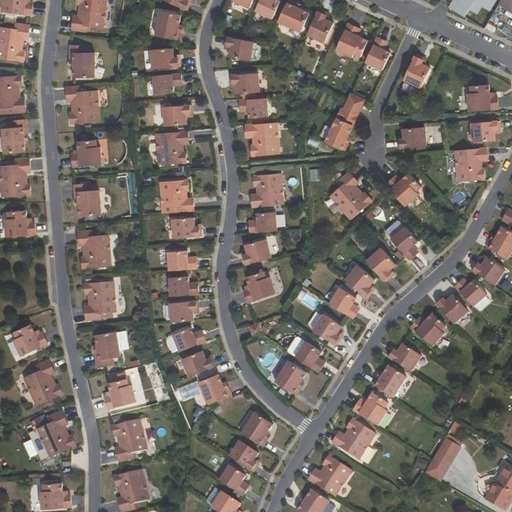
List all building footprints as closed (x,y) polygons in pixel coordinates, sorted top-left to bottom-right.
[(3,0),(2,13),(30,16),(32,3),(25,2),(25,0),(3,0)] [(87,27),(103,28),(105,0),(76,0),(76,4),(79,4),(78,17),(73,16),(71,30),(86,32),(87,27)] [(165,0),(187,10),(190,2),(185,0),(165,0)] [(255,0),(233,0),(251,8),(255,0)] [(274,19),(282,2),(278,0),(261,0),(257,11),(274,19)] [(298,28),(304,31),(311,15),(301,10),(295,8),(297,4),(289,0),(279,23),(296,31),(298,28)] [(453,0),(449,7),(464,17),(469,9),(478,14),(483,6),(491,11),(497,0),(453,0)] [(511,0),(502,0),(497,8),(511,15),(511,0)] [(329,20),(326,19),(328,14),(320,10),(307,36),(324,45),(335,23),(329,20)] [(179,22),(181,15),(163,12),(162,19),(158,18),(156,36),(180,41),(182,31),(178,30),(179,25),(179,22)] [(500,27),(491,21),(488,27),(496,33),(500,27)] [(0,27),(0,59),(23,62),(24,51),(21,51),(22,39),(27,40),(29,26),(15,24),(14,30),(0,27)] [(350,24),(338,50),(355,58),(356,55),(362,58),(370,41),(362,37),(359,36),(361,32),(362,29),(350,24)] [(363,60),(380,68),(388,52),(378,48),(382,39),(375,36),(363,60)] [(230,57),(252,61),(255,42),(227,37),(225,44),(232,46),(232,49),(230,57)] [(73,78),(94,78),(94,53),(86,53),(86,46),(70,46),(70,61),(74,61),(73,67),(73,78)] [(151,50),(152,69),(182,67),(181,55),(174,55),(174,48),(151,50)] [(414,52),(402,77),(420,85),(429,65),(419,60),(421,55),(414,52)] [(239,94),(262,92),(260,73),(232,75),(232,83),(238,83),(238,86),(239,94)] [(173,94),(173,87),(182,86),(181,74),(152,76),(153,95),(173,94)] [(22,86),(21,76),(0,77),(0,108),(11,108),(11,114),(25,112),(24,98),(20,99),(18,87),(22,86)] [(468,86),(468,93),(465,93),(465,100),(466,111),(496,109),(496,95),(493,95),(488,96),(488,92),(488,84),(474,85),(468,86)] [(70,114),(70,124),(99,122),(97,91),(81,92),(80,87),(66,88),(67,102),(72,102),(73,113),(70,114)] [(342,109),(355,115),(362,98),(349,92),(342,109)] [(240,100),(240,108),(250,107),(250,110),(251,117),(270,116),(268,97),(240,100)] [(160,108),(162,127),(188,124),(187,118),(187,115),(193,114),(192,105),(160,108)] [(345,135),(355,115),(342,109),(339,108),(335,117),(332,118),(329,123),(330,126),(324,141),(340,148),(345,135)] [(4,154),(25,153),(24,142),(23,136),(27,136),(26,120),(10,121),(11,129),(2,129),(4,154)] [(500,128),(499,120),(471,122),(472,141),(494,140),(494,132),(494,128),(500,128)] [(252,148),(249,148),(250,156),(279,153),(276,122),(244,124),(245,138),(252,137),(252,145),(252,148)] [(396,147),(424,145),(422,126),(400,128),(401,139),(395,139),(396,147)] [(184,153),(183,144),(189,144),(188,131),(156,133),(160,166),(188,164),(187,155),(184,155),(184,153)] [(345,135),(340,148),(343,149),(348,136),(345,135)] [(73,169),(102,166),(100,148),(96,148),(95,141),(78,142),(79,154),(71,155),(73,169)] [(454,149),(457,180),(482,178),(481,168),(478,168),(478,161),(477,156),(484,155),(483,147),(454,149)] [(27,185),(26,173),(30,173),(29,159),(15,160),(15,166),(0,167),(0,171),(2,198),(31,196),(30,185),(27,185)] [(356,181),(348,171),(344,174),(337,180),(340,184),(328,195),(349,218),(371,199),(363,191),(361,193),(355,186),(354,187),(352,185),(353,184),(356,181)] [(416,192),(414,190),(419,185),(407,172),(398,180),(393,174),(384,183),(403,205),(416,192)] [(283,204),(280,173),(252,175),(253,185),(255,185),(256,193),(256,197),(249,198),(250,206),(283,204)] [(193,211),(192,199),(186,199),(185,191),(188,191),(187,180),(159,182),(161,213),(193,211)] [(79,206),(80,217),(100,215),(99,191),(90,192),(90,184),(74,185),(75,200),(79,200),(79,206)] [(27,219),(26,211),(9,212),(9,219),(6,219),(9,237),(35,235),(34,222),(31,222),(27,223),(27,219)] [(247,232),(276,229),(274,211),(255,213),(255,220),(255,223),(246,224),(247,232)] [(511,226),(511,216),(511,217),(506,213),(502,220),(511,226)] [(194,225),(194,218),(171,220),(172,239),(200,237),(200,224),(194,225)] [(417,239),(400,219),(384,231),(407,259),(414,253),(409,247),(412,244),(417,239)] [(511,234),(502,228),(499,233),(494,242),(491,240),(486,248),(508,260),(511,253),(511,234)] [(77,232),(78,246),(83,246),(84,258),(81,258),(81,269),(110,267),(108,235),(92,236),(91,231),(77,232)] [(494,242),(499,233),(496,231),(491,240),(494,242)] [(244,263),(272,256),(267,238),(245,244),(247,251),(248,254),(242,255),(244,263)] [(414,253),(417,251),(412,244),(409,247),(414,253)] [(394,263),(379,247),(365,260),(384,281),(391,275),(386,270),(388,268),(394,263)] [(167,270),(197,267),(196,256),(186,257),(185,250),(166,251),(167,270)] [(471,271),(495,287),(505,272),(487,259),(483,265),(482,268),(476,264),(471,271)] [(369,284),(374,278),(357,263),(344,279),(367,298),(372,291),(367,286),(369,284)] [(243,290),(247,303),(276,294),(270,276),(266,278),(264,271),(246,277),(248,285),(249,288),(245,289),(243,290)] [(188,283),(187,275),(167,276),(168,296),(174,295),(197,293),(196,282),(188,283)] [(463,278),(460,281),(466,287),(469,285),(463,278)] [(488,295),(474,280),(469,285),(466,287),(460,281),(454,286),(473,308),(488,295)] [(84,283),(84,294),(88,294),(88,306),(84,306),(85,320),(99,319),(99,313),(115,312),(112,281),(84,283)] [(348,307),(350,305),(354,299),(337,288),(328,302),(352,318),(356,312),(348,307)] [(306,294),(301,300),(313,310),(318,303),(306,294)] [(434,302),(453,324),(468,312),(453,295),(447,299),(445,302),(440,297),(434,302)] [(193,319),(193,312),(192,308),(197,308),(197,300),(169,301),(170,321),(193,319)] [(337,332),(341,325),(322,313),(311,330),(335,345),(340,337),(335,334),(337,332)] [(443,333),(440,331),(445,325),(431,313),(424,322),(418,318),(409,328),(432,347),(443,333)] [(34,330),(31,323),(14,330),(17,337),(14,339),(21,356),(47,344),(42,331),(36,334),(34,330)] [(257,323),(248,326),(251,336),(260,333),(257,323)] [(189,326),(171,333),(178,351),(205,341),(202,333),(193,337),(191,333),(189,326)] [(124,331),(115,333),(119,350),(128,348),(124,331)] [(95,336),(97,347),(98,353),(95,354),(98,369),(114,366),(112,358),(121,356),(119,350),(115,333),(115,332),(106,334),(98,336),(95,336)] [(288,352),(318,372),(323,365),(315,360),(317,357),(321,351),(297,337),(288,352)] [(386,356),(410,372),(421,356),(403,344),(399,350),(397,352),(391,349),(386,356)] [(202,350),(181,359),(188,376),(215,365),(212,358),(206,360),(204,357),(202,350)] [(51,376),(55,374),(49,361),(36,367),(38,371),(23,378),(36,407),(62,396),(58,385),(55,387),(51,376)] [(275,382),(296,396),(301,387),(299,386),(301,382),(307,373),(288,361),(275,382)] [(377,379),(372,385),(393,399),(407,378),(389,366),(383,376),(380,381),(377,379)] [(229,387),(224,389),(222,383),(218,373),(199,381),(208,404),(231,395),(229,387)] [(126,378),(108,383),(110,390),(111,394),(106,395),(104,395),(107,409),(136,402),(131,383),(128,384),(126,378)] [(353,410),(379,427),(389,412),(386,410),(390,404),(374,394),(369,401),(367,404),(363,401),(360,400),(353,410)] [(270,422),(252,411),(239,433),(260,446),(265,439),(261,437),(265,432),(270,422)] [(36,431),(50,460),(77,448),(72,437),(69,438),(66,432),(64,432),(63,428),(65,428),(69,426),(63,413),(50,419),(52,424),(36,431)] [(130,443),(146,439),(141,419),(112,426),(115,437),(118,436),(120,444),(122,443),(123,446),(121,447),(116,448),(120,461),(134,458),(130,443)] [(342,439),(336,436),(331,443),(358,461),(375,434),(351,419),(345,428),(348,430),(344,436),(342,439)] [(425,473),(440,482),(461,447),(445,438),(432,462),(425,473)] [(251,471),(255,464),(250,460),(251,457),(255,451),(236,439),(226,455),(251,471)] [(352,472),(328,456),(322,466),(324,467),(320,473),(318,477),(312,474),(308,480),(335,498),(352,472)] [(238,482),(240,480),(244,474),(227,463),(217,479),(241,495),(246,487),(238,482)] [(511,469),(508,467),(498,485),(497,484),(489,486),(490,495),(487,500),(505,510),(511,498),(511,469)] [(121,511),(135,509),(133,503),(149,499),(141,469),(117,475),(114,476),(116,487),(119,486),(122,497),(117,498),(120,511),(121,511)] [(42,510),(71,507),(69,494),(67,495),(62,495),(62,491),(61,483),(43,485),(44,492),(40,492),(42,510)] [(214,488),(205,502),(211,507),(221,492),(214,488)] [(299,511),(323,511),(330,502),(312,490),(306,500),(302,505),(299,503),(295,509),(299,511)] [(211,507),(218,511),(234,511),(236,509),(240,503),(222,491),(221,492),(211,507)]
